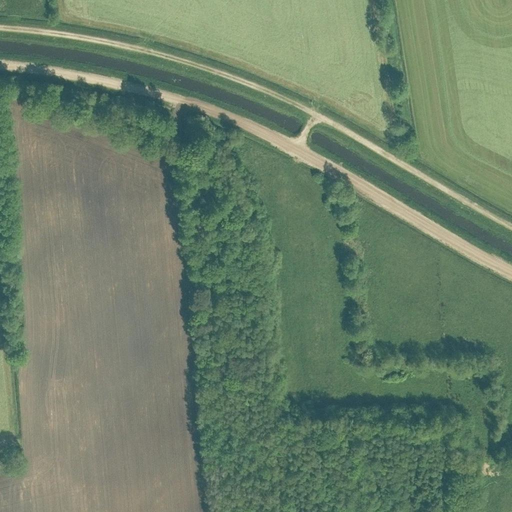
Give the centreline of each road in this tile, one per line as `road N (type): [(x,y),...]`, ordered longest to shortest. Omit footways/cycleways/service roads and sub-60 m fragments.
road 1 (track): [(0,64),(211,109),(511,270)]
road 2 (track): [(0,27),(125,45),(264,89),(511,226)]
